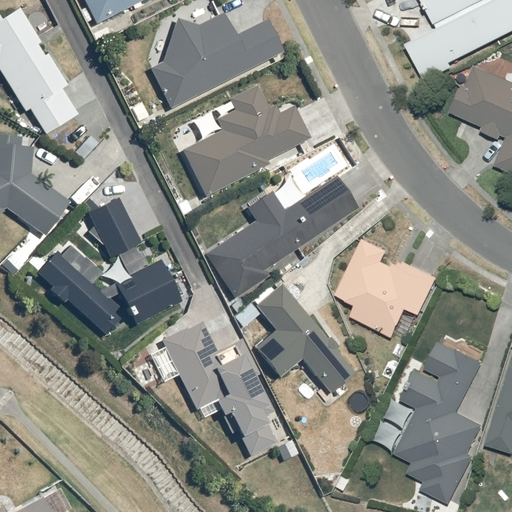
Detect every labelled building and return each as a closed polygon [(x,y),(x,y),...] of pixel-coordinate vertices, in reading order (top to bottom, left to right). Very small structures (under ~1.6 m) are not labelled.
[(85,0),(94,24),(147,3),(149,0),(85,0)] [(411,46),(430,82),(511,38),(511,0),(426,0),(442,30),(411,46)] [(0,70),(29,114),(33,112),(49,136),(80,116),(63,90),(70,85),(50,54),(46,57),(39,46),(43,44),(21,9),(3,21),(0,15),(0,70)] [(154,69),(172,107),(282,52),(267,22),(238,37),(227,15),(200,28),(182,21),(169,62),(154,69)] [(511,83),(478,67),(454,114),(485,129),(484,132),(502,140),(503,138),(509,141),(497,166),(511,173),(511,83)] [(236,102),(236,112),(224,119),(225,132),(185,152),(206,198),(271,166),(273,171),(298,159),(293,147),(309,139),(295,110),(282,117),(278,108),(270,112),(260,90),(236,102)] [(151,114),(142,100),(129,107),(138,122),(151,114)] [(100,145),(90,137),(76,154),(86,162),(100,145)] [(0,212),(9,209),(47,237),(71,204),(31,178),(31,151),(9,147),(8,138),(0,138),(0,212)] [(232,299),(271,276),(298,261),(294,255),(301,252),(298,248),(357,209),(339,178),(283,211),(273,194),(249,208),(258,224),(206,254),(232,299)] [(143,246),(121,201),(89,217),(111,262),(143,246)] [(400,332),(410,338),(415,327),(407,322),(412,311),(424,317),(440,279),(408,262),(402,272),(387,264),(393,254),(369,241),(339,298),(359,308),(355,318),(396,339),(400,332)] [(39,278),(104,335),(125,311),(112,300),(116,296),(98,280),(104,273),(70,243),(39,278)] [(137,282),(120,291),(138,324),(182,299),(161,262),(134,277),(137,282)] [(280,376),(304,360),(334,394),(357,375),(281,287),(257,308),(278,331),(257,350),(280,376)] [(240,343),(217,354),(202,323),(164,342),(199,411),(220,402),(227,415),(232,412),(253,453),(277,441),(264,416),(273,412),(254,375),(240,343)] [(421,373),(405,402),(400,399),(396,406),(390,402),(386,408),(393,412),(385,426),(378,422),(375,428),(382,432),(377,440),(401,453),(399,456),(417,467),(412,477),(429,486),(425,493),(451,508),(470,474),(462,469),(487,425),(462,411),(487,365),(446,342),(429,372),(443,379),(440,384),(421,373)] [(511,372),(490,446),(511,452),(511,372)] [(6,511),(2,506),(0,507),(0,511),(49,511),(42,499),(19,511),(6,511)]
